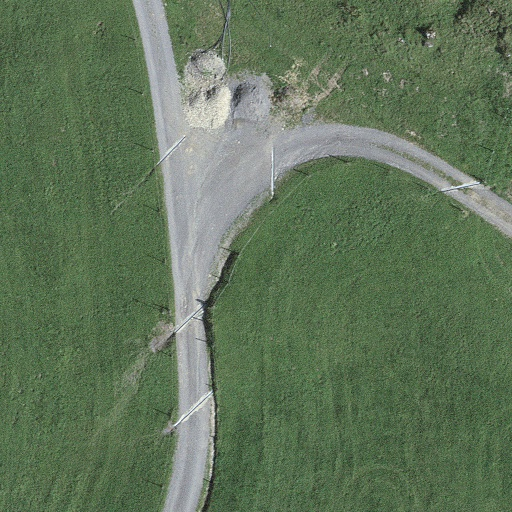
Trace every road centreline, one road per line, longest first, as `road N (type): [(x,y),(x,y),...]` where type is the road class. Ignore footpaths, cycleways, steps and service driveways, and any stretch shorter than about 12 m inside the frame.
road 1 (track): [(511,218),(383,145),(343,139),(292,149),(191,204)]
road 2 (track): [(191,204),(198,434),(182,511)]
road 3 (track): [(146,0),(191,204)]
